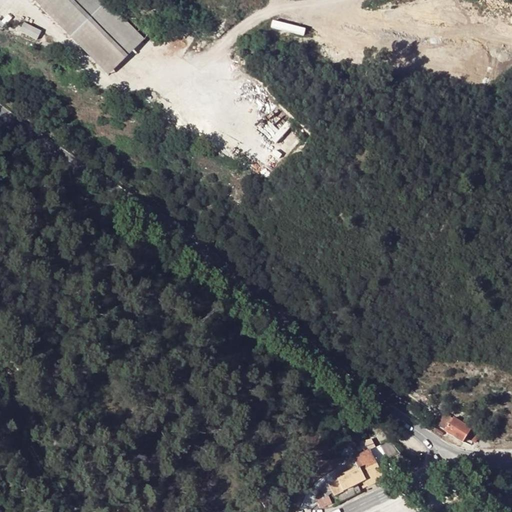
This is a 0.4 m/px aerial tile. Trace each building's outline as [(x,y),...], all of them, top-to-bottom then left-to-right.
[(38,39),(42,31),(27,23),(23,31),(38,39)] [(411,395),(421,402),(432,388),(422,380),(411,395)] [(455,406),(432,388),(421,402),(435,412),(440,406),(449,413),(455,406)] [(382,423),(368,410),(362,418),(376,431),(382,423)] [(446,412),(437,422),(446,429),(454,419),(446,412)] [(449,432),(477,444),(484,429),(455,417),(449,432)] [(334,454),(348,460),(359,453),(344,439),(334,454)] [(368,454),(358,460),(347,466),(340,470),(343,476),(328,485),(338,501),(360,488),(364,492),(384,480),(368,454)] [(301,472),(292,478),(298,488),(308,482),(301,472)] [(487,474),(477,474),(477,487),(488,487),(487,474)]
